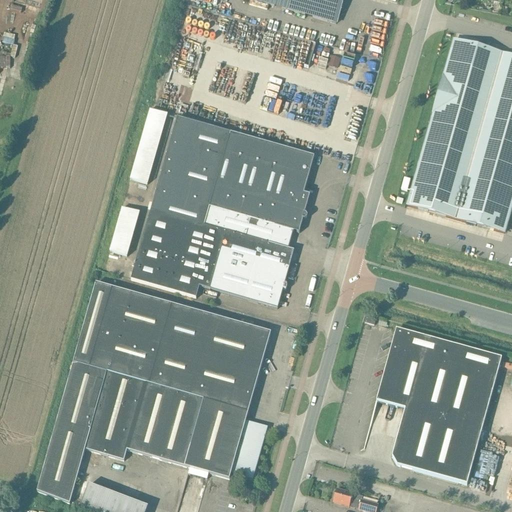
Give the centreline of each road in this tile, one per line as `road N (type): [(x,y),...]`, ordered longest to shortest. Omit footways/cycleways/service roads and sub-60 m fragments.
road 1 (unclassified): [(350,277),(428,0)]
road 2 (unclassified): [(285,511),(350,277)]
road 3 (unclassified): [(350,277),(511,323)]
